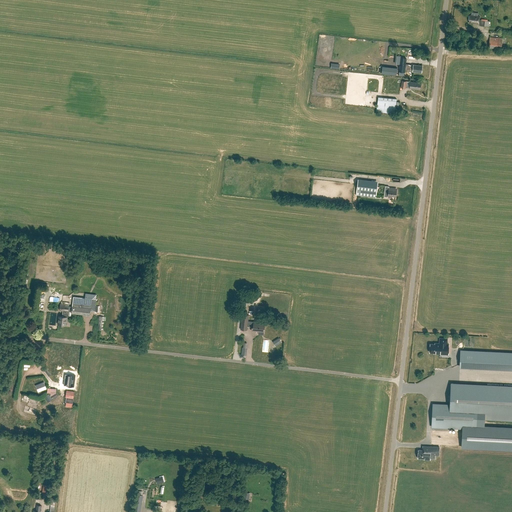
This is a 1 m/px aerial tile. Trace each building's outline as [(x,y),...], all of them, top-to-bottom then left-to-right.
[(484,27),(485,22),(481,21),(479,20),(479,17),(469,16),(468,23),(481,24),(480,26),(484,27)] [(501,50),(502,38),(490,37),(489,49),(501,50)] [(422,72),(422,66),(414,65),(406,64),(406,58),(401,58),(399,72),(405,72),(405,71),(412,71),(422,72)] [(420,89),(421,83),(411,82),(407,81),(402,81),(401,88),(405,88),(411,88),(420,89)] [(376,112),(394,114),(396,99),(378,97),(376,112)] [(378,184),(368,183),(366,197),(376,198),(377,192),(378,184)] [(396,196),(397,190),(394,190),(394,188),(389,188),(389,186),(385,186),(384,197),(388,197),(388,195),(396,196)] [(254,305),(254,299),(255,293),(246,292),(245,304),(250,304),(254,305)] [(91,311),(92,299),(73,297),(71,313),(90,315),(91,311)] [(68,317),(69,311),(69,305),(60,304),(60,310),(64,311),(63,316),(59,316),(58,325),(66,325),(66,321),(67,321),(68,317)] [(264,331),(265,323),(248,321),(249,315),(242,314),(241,329),(247,330),(247,326),(252,327),(251,331),(259,331),(258,333),(259,334),(263,335),(264,334),(264,331)] [(430,344),(430,352),(434,352),(434,353),(440,354),(444,354),(448,354),(448,350),(448,348),(449,344),(447,344),(447,339),(440,338),(439,343),(435,343),(435,344),(430,344)] [(467,359),(466,364),(473,365),(474,351),(461,350),(460,358),(467,359)] [(65,374),(64,385),(74,387),(75,375),(65,374)] [(433,404),(432,421),(432,422),(433,423),(433,424),(434,424),(434,425),(435,425),(436,426),(437,427),(438,427),(463,428),(462,448),(511,449),(511,427),(484,427),(484,419),(511,420),(511,386),(451,384),(450,405),(433,404)] [(66,397),(67,397),(66,402),(65,406),(72,407),(73,403),(73,401),(74,398),(74,391),(67,390),(65,397),(66,397)] [(35,410),(37,402),(27,399),(26,404),(28,405),(28,408),(35,410)] [(430,455),(435,455),(439,455),(439,447),(423,446),(423,450),(419,450),(418,450),(418,458),(424,458),(424,459),(430,460),(430,455)] [(141,511),(143,495),(136,494),(133,511),(141,511)] [(46,504),(49,505),(51,505),(50,511),(53,511),(54,511),(55,505),(55,501),(47,500),(46,504)]
